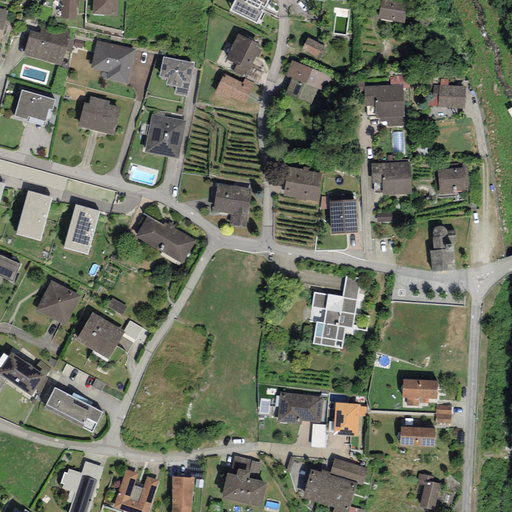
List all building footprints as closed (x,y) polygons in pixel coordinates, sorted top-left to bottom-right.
[(50,0),(51,1),(61,1),(61,18),(77,18),(77,1),(77,0),(50,0)] [(117,0),(92,0),(92,15),(116,16),(117,0)] [(268,0),(234,0),(230,11),(257,24),(269,0),(268,0)] [(408,2),(398,0),(381,0),(378,19),(404,23),(408,2)] [(0,43),(8,11),(0,8),(0,43)] [(70,31),(48,24),(46,30),(41,28),(39,33),(30,30),(23,55),(61,66),(65,52),(69,39),(70,37),(68,36),(70,31)] [(260,45),(238,34),(225,59),(236,64),(232,71),(243,76),(246,70),(249,71),(251,66),(256,57),(258,58),(262,50),(258,49),(260,45)] [(326,48),(308,38),(301,49),(320,59),(326,48)] [(75,41),(69,39),(65,52),(71,53),(75,41)] [(84,42),(76,40),(74,47),(82,48),(84,42)] [(127,84),(129,78),(135,49),(97,41),(90,69),(108,73),(107,79),(127,84)] [(189,90),(190,83),(194,63),(163,57),(159,77),(167,79),(166,85),(176,87),(174,94),(187,97),(189,90)] [(332,78),(292,60),(285,75),(292,78),(285,93),(311,104),(318,89),(326,92),(332,78)] [(264,73),(251,66),(249,71),(246,70),(243,76),(258,84),(264,73)] [(254,84),(244,79),(243,83),(224,74),(215,93),(229,100),(231,96),(245,103),(254,84)] [(390,77),(390,85),(402,85),(402,88),(410,88),(410,75),(395,76),(395,77),(390,77)] [(364,82),(355,82),(355,92),(364,91),(364,87),(364,82)] [(390,85),(364,87),(364,91),(365,107),(375,106),(375,119),(380,118),(380,122),(387,121),(388,126),(405,125),(402,88),(402,85),(390,85)] [(438,107),(440,85),(434,85),(433,96),(429,96),(428,106),(438,107)] [(441,86),(440,85),(438,107),(464,109),(466,87),(448,86),(441,86)] [(46,121),(49,109),(52,110),(55,100),(22,91),(19,101),(16,113),(15,116),(28,120),(29,117),(46,121)] [(110,101),(90,97),(89,104),(84,103),(78,127),(114,135),(121,108),(109,105),(110,101)] [(186,122),(152,114),(144,152),(179,159),(186,122)] [(395,155),(406,154),(404,133),(393,134),(395,155)] [(411,182),(411,178),(410,162),(371,164),(372,180),(372,184),(382,183),(382,195),(411,194),(411,182)] [(437,165),(437,170),(439,195),(456,194),(456,191),(467,190),(466,187),(470,186),(468,163),(462,163),(437,165)] [(303,170),(288,167),(283,196),(316,202),(322,173),(310,171),(311,168),(304,167),(303,170)] [(252,189),(217,185),(213,212),(231,214),(229,225),(246,228),(252,189)] [(52,198),(27,191),(15,234),(40,241),(52,198)] [(356,200),(329,201),(331,235),(358,233),(356,200)] [(100,211),(76,204),(64,248),(88,254),(100,211)] [(378,223),(392,222),(392,212),(377,213),(378,223)] [(167,224),(164,223),(163,225),(148,216),(136,236),(182,264),(196,241),(174,227),(175,225),(169,222),(167,224)] [(455,230),(447,231),(445,228),(444,227),(441,226),(438,226),(435,227),(434,229),(432,233),(433,235),(433,237),(432,237),(433,250),(430,250),(432,272),(456,270),(453,244),(448,245),(448,241),(455,241),(455,230)] [(20,265),(0,255),(0,276),(12,282),(20,265)] [(360,278),(346,276),(343,297),(314,293),(310,322),(316,323),(313,344),(341,349),(344,328),(367,331),(370,316),(354,314),(360,278)] [(81,296),(51,280),(36,310),(66,326),(81,296)] [(127,307),(112,298),(107,306),(122,316),(127,307)] [(123,332),(93,313),(76,340),(108,359),(124,334),(124,333),(123,332)] [(143,329),(130,321),(123,332),(124,333),(124,334),(136,341),(143,329)] [(33,368),(11,352),(8,357),(0,368),(0,367),(0,375),(31,397),(36,389),(45,377),(33,368)] [(40,360),(33,368),(45,377),(51,369),(40,360)] [(48,380),(45,377),(36,389),(40,393),(48,380)] [(105,384),(96,379),(91,387),(101,392),(105,384)] [(438,381),(403,379),(402,397),(407,398),(406,405),(418,406),(419,399),(421,399),(421,403),(429,404),(429,399),(437,400),(438,381)] [(71,397),(55,388),(44,408),(92,433),(102,413),(90,407),(71,397)] [(323,397),(280,392),(276,422),(301,425),(301,421),(320,423),(323,397)] [(73,393),(71,397),(90,407),(92,403),(73,393)] [(360,404),(335,403),(333,435),(358,436),(359,417),(360,407),(360,404)] [(452,406),(436,406),(435,423),(451,423),(452,406)] [(312,425),(311,448),(325,448),(326,425),(312,425)] [(435,428),(401,427),(400,446),(435,448),(435,428)] [(251,460),(235,456),(230,473),(227,473),(221,498),(261,507),(267,483),(257,480),(261,463),(251,461),(251,460)] [(362,486),(367,469),(335,459),(331,473),(330,475),(357,483),(356,484),(362,486)] [(88,511),(104,468),(85,462),(81,474),(69,469),(67,474),(64,473),(61,484),(64,485),(62,489),(70,491),(67,501),(72,503),(68,511),(88,511)] [(190,464),(189,477),(203,478),(204,466),(190,464)] [(137,474),(125,470),(113,508),(126,511),(148,511),(159,481),(146,477),(143,488),(134,485),(137,474)] [(348,511),(356,484),(357,483),(330,475),(331,473),(321,470),(320,473),(310,470),(302,499),(334,508),(332,511),(348,511)] [(190,511),(194,479),(172,477),(171,511),(190,511)] [(440,483),(426,480),(419,505),(434,508),(440,483)]
